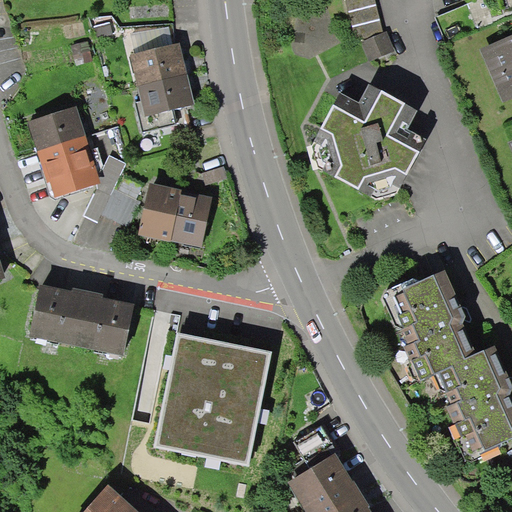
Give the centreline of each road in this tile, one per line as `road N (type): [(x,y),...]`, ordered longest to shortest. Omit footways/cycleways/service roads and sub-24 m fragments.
road 1 (residential): [(308,313),(82,261),(44,243),(15,214),(0,166)]
road 2 (tertiary): [(223,0),(235,78),(308,313)]
road 3 (tertiary): [(308,313),(390,454),(442,511)]
